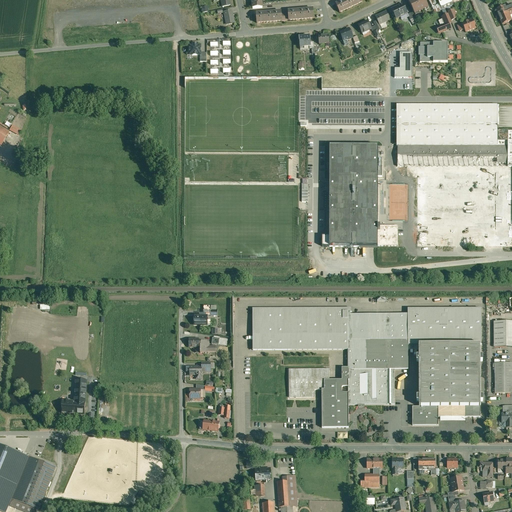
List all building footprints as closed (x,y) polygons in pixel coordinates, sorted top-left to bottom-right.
[(261,0),(251,0),(252,2),(253,9),(262,8),(261,0)] [(361,0),(344,0),(335,4),(339,13),(362,2),(361,0)] [(424,0),(410,0),(408,1),(415,14),(419,12),(424,10),(428,8),(424,0)] [(396,7),(391,9),(396,19),(408,13),(403,4),(397,7),(396,7)] [(505,6),(496,10),(499,18),(511,12),(511,6),(506,9),(505,6)] [(313,9),(288,11),(288,14),(289,20),(289,21),(314,19),(313,9)] [(448,13),(448,14),(451,21),(458,18),(454,10),(448,13)] [(232,11),(228,12),(228,11),(228,12),(224,13),(226,25),(234,23),(232,11)] [(281,12),(256,14),(257,23),(282,21),(281,15),(281,12)] [(386,12),(375,17),(377,21),(379,25),(380,25),(390,20),(386,12)] [(511,12),(499,18),(502,25),(511,21),(509,16),(511,15),(511,12)] [(446,17),(443,19),(445,24),(440,26),(440,27),(437,28),(439,33),(442,31),(442,32),(451,29),(448,22),(446,17)] [(473,20),(462,24),(466,33),(476,29),(476,28),(477,27),(476,24),(474,25),(473,20)] [(367,21),(358,25),(362,33),(371,29),(371,28),(367,21)] [(377,21),(373,23),(375,26),(377,30),(377,31),(382,29),(380,25),(379,25),(377,21)] [(349,29),(340,33),(343,42),(353,38),(349,29)] [(328,35),(318,36),(319,45),(329,44),(328,35)] [(306,37),(299,38),(300,47),(311,47),(310,38),(306,38),(306,37)] [(263,42),(263,52),(282,52),(282,42),(263,42)] [(448,43),(420,43),(420,48),(419,48),(419,56),(420,56),(420,63),(447,63),(448,43)] [(200,46),(189,46),(189,55),(193,55),(197,55),(200,55),(200,53),(200,46)] [(412,78),(412,53),(399,53),(399,68),(395,68),(395,78),(412,78)] [(497,106),(396,105),(396,147),(398,147),(498,147),(498,132),(498,128),(497,106)] [(21,131),(12,126),(9,130),(18,135),(21,131)] [(0,127),(0,145),(1,146),(9,133),(0,127)] [(511,131),(501,132),(498,128),(498,132),(498,147),(511,147),(511,131)] [(379,147),(352,146),(352,144),(346,144),(346,146),(329,146),(329,165),(327,165),(327,170),(329,170),(329,185),(329,195),(327,195),(327,200),(329,200),(329,225),(327,225),(327,230),(329,230),(329,237),(329,247),(398,247),(398,226),(378,226),(378,201),(380,201),(380,195),(378,195),(379,147)] [(511,147),(498,147),(398,147),(398,167),(417,168),(417,246),(511,247),(511,147)] [(270,175),(285,175),(285,165),(270,165),(270,175)] [(438,418),(480,418),(480,345),(481,345),(481,308),(408,309),(408,314),(351,315),(351,308),(253,309),(253,349),(348,349),(349,369),(342,369),(342,380),(329,381),(329,370),(289,370),(289,398),(314,397),(314,390),(321,390),(322,428),(349,428),(349,406),(395,405),(395,370),(409,370),(409,351),(418,351),(418,406),(412,406),(412,426),(438,426),(438,418)] [(207,316),(194,316),(194,325),(200,325),(207,325),(207,316)] [(493,348),(511,347),(511,321),(493,322),(493,348)] [(209,343),(205,343),(205,342),(198,342),(198,339),(189,339),(189,348),(200,348),(200,353),(207,353),(207,352),(209,352),(215,352),(215,347),(209,347),(209,343)] [(511,363),(494,363),(494,374),(497,374),(498,394),(510,394),(510,374),(511,373),(511,363)] [(202,367),(190,367),(190,375),(196,375),(196,380),(202,380),(202,372),(206,372),(206,369),(206,367),(202,367)] [(87,381),(76,380),(74,402),(85,403),(87,381)] [(196,390),(190,390),(190,398),(200,398),(200,390),(196,390)] [(74,402),(62,401),(61,413),(74,414),(74,418),(84,419),(84,415),(85,403),(74,402)] [(511,406),(504,406),(504,414),(501,414),(501,423),(507,423),(507,428),(511,428),(511,406)] [(217,422),(204,421),(203,430),(218,432),(219,423),(219,422),(219,419),(217,419),(217,422)] [(56,468),(0,445),(0,511),(2,511),(6,511),(9,506),(23,511),(36,511),(37,510),(39,511),(56,468)] [(507,461),(498,461),(498,469),(502,469),(502,470),(506,470),(506,473),(511,473),(511,470),(511,459),(507,459),(507,461)] [(382,460),(367,460),(367,469),(373,469),(373,475),(365,475),(365,482),(379,482),(379,469),(382,469),(382,460)] [(403,460),(392,460),(392,468),(393,468),(397,468),(403,468),(403,460)] [(419,460),(419,464),(419,471),(429,471),(429,467),(435,467),(435,460),(419,460)] [(457,460),(447,460),(447,468),(457,468),(457,460)] [(492,463),(483,463),(480,463),(480,467),(482,467),(483,477),(492,477),(492,463)] [(270,469),(261,470),(261,469),(256,470),(256,481),(257,481),(257,480),(260,480),(260,481),(271,480),(270,469)] [(288,482),(277,482),(279,508),(281,508),(290,507),(290,503),(297,502),(295,477),(288,477),(288,482)] [(455,478),(450,479),(453,492),(458,491),(464,490),(461,477),(455,478)] [(264,485),(254,486),(255,493),(256,493),(256,496),(265,496),(264,485)] [(492,493),(483,494),(484,503),(494,501),(492,493)] [(373,496),(366,496),(366,505),(374,505),(373,496)] [(404,499),(391,501),(392,505),(395,505),(396,511),(397,511),(401,511),(406,511),(404,499)] [(434,499),(429,499),(425,499),(419,500),(420,505),(425,504),(426,511),(432,511),(436,511),(434,499)] [(456,502),(454,502),(454,503),(449,504),(450,509),(455,508),(455,511),(465,511),(465,505),(464,505),(463,503),(464,503),(464,500),(456,502)] [(271,502),(266,502),(266,504),(263,504),(263,511),(274,511),(274,503),(271,503),(271,502)]
